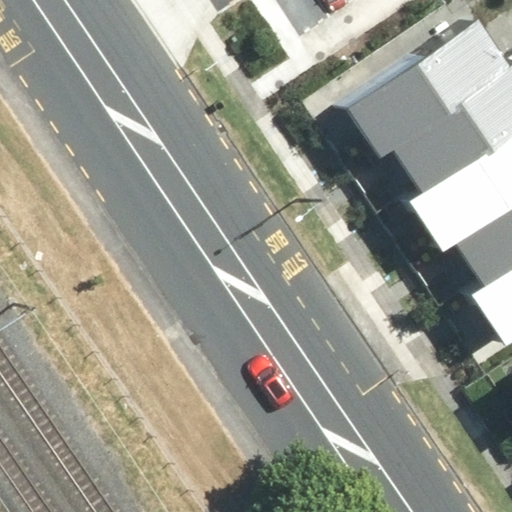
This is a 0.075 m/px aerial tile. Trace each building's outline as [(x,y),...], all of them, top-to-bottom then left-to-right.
[(498,0),(468,0),(478,14),(498,0)] [(455,12),(330,95),(361,142),(373,134),(486,58),(455,12)] [(486,58),(373,134),(403,178),(511,105),(511,69),(499,50),(486,58)] [(511,105),(403,178),(390,186),(424,237),(438,227),(511,178),(511,105)] [(511,178),(438,227),(469,273),(511,244),(511,178)] [(511,244),(469,273),(456,281),(490,331),(511,316),(511,244)]
